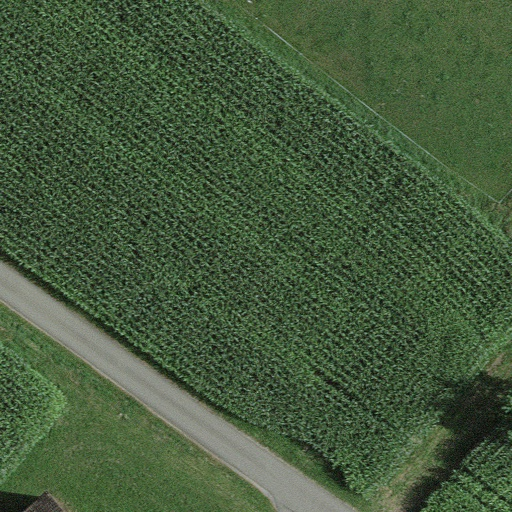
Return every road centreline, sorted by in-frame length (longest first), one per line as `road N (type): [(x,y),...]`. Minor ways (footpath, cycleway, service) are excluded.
road 1 (unclassified): [(318,511),(0,287)]
road 2 (track): [(511,377),(392,511)]
